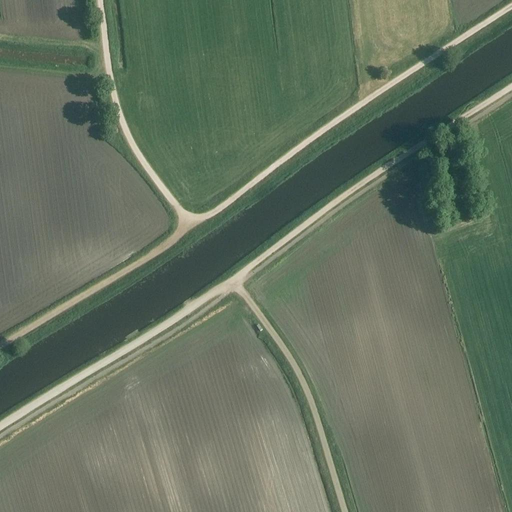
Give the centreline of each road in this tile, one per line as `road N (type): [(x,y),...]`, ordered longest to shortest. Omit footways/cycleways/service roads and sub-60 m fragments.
road 1 (track): [(511,6),(208,215),(185,218),(173,241),(149,259),(0,343)]
road 2 (track): [(0,426),(232,281),(511,79)]
road 3 (unclassified): [(344,511),(309,396),(232,281)]
road 4 (track): [(185,218),(137,157),(116,110),(99,0)]
